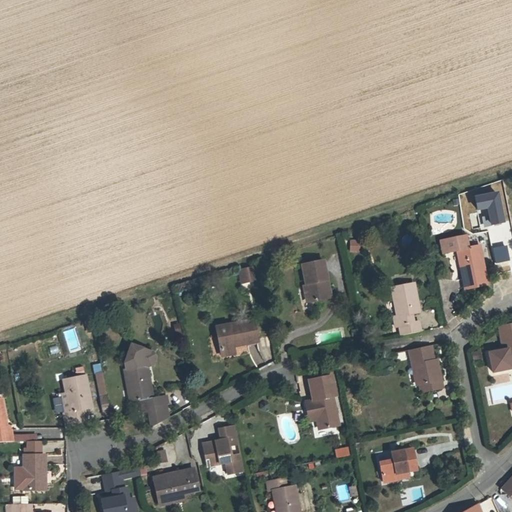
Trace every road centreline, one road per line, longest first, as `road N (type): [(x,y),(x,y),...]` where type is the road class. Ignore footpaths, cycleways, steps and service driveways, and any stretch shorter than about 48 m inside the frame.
road 1 (residential): [(484,481),(457,333),(511,293)]
road 2 (track): [(283,368),(124,447)]
